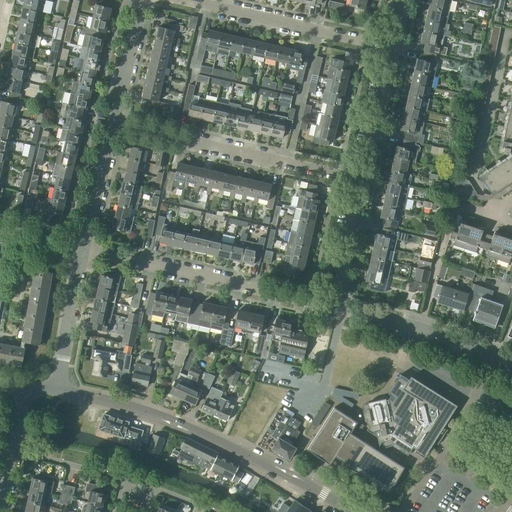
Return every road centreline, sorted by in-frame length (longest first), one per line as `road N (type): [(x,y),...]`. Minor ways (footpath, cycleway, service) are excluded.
road 1 (residential): [(56,391),(184,427),(293,478),(344,511)]
road 2 (residential): [(338,307),(82,252)]
road 3 (unclassified): [(365,181),(112,123)]
road 4 (residential): [(396,48),(189,0)]
road 5 (residential): [(511,364),(338,307)]
road 6 (residential): [(56,391),(82,252)]
road 7 (residential): [(365,181),(396,48)]
road 8 (residential): [(82,252),(112,123)]
road 9 (residential): [(338,307),(365,181)]
road 10 (residential): [(112,123),(140,0)]
